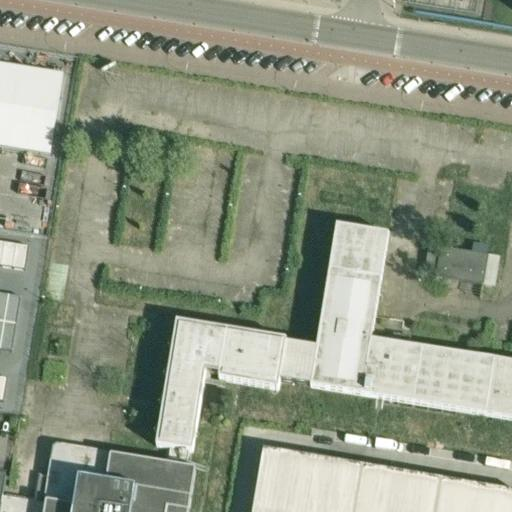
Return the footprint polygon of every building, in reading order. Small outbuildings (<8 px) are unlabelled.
[(0,66),(0,149),(51,157),(64,77),(0,66)] [(172,450),(191,453),(194,454),(207,375),(221,377),(220,381),(280,391),(281,382),(312,387),(312,388),(511,421),(511,364),(373,342),(377,317),(390,236),(338,228),(318,350),(288,345),(288,342),(178,324),(158,448),(172,450)] [(5,245),(1,268),(13,270),(17,247),(5,245)] [(474,253),(488,256),(490,247),(475,245),(474,253)] [(17,247),(13,270),(24,272),(28,248),(17,247)] [(442,248),(437,278),(485,286),(490,256),(442,248)] [(0,295),(0,323),(4,324),(8,297),(0,295)] [(8,297),(4,324),(16,326),(20,299),(8,297)] [(4,324),(0,348),(0,352),(11,354),(16,326),(4,324)] [(190,455),(191,453),(172,450),(172,452),(169,452),(167,463),(170,463),(169,466),(84,452),(79,451),(54,469),(53,475),(52,475),(52,477),(40,475),(36,500),(8,495),(7,498),(5,497),(2,511),(190,511),(197,472),(196,471),(188,469),(188,467),(191,467),(193,456),(190,455)] [(264,451),(257,491),(278,494),(284,454),(264,451)] [(284,454),(278,494),(297,498),(304,458),(284,454)] [(304,458),(297,498),(317,501),(324,461),(304,458)] [(317,501),(315,511),(355,511),(363,468),(324,461),(317,501)] [(363,468),(355,511),(396,511),(403,474),(363,468)] [(403,474),(396,511),(436,511),(442,481),(403,474)] [(442,481),(436,511),(457,511),(462,485),(442,481)] [(462,485),(457,511),(477,511),(478,508),(482,488),(462,485)] [(511,511),(511,493),(482,488),(478,508),(500,511),(511,511)] [(257,491),(253,511),(315,511),(317,501),(297,498),(278,494),(257,491)]
